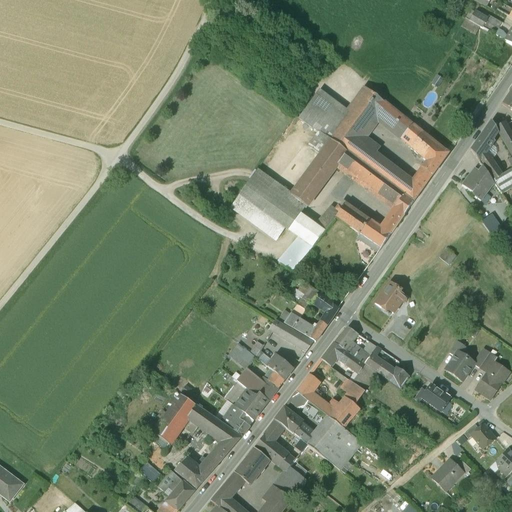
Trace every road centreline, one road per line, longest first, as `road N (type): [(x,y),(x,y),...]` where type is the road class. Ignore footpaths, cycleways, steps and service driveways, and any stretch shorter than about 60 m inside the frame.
road 1 (secondary): [(191,511),(346,314),(511,77)]
road 2 (track): [(278,251),(256,235),(224,233),(119,156)]
road 3 (track): [(0,121),(119,156)]
